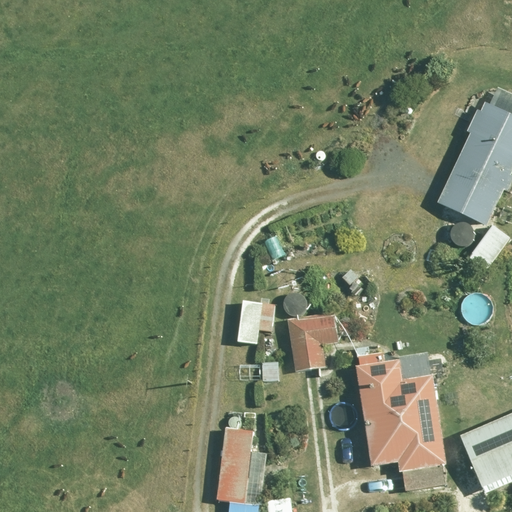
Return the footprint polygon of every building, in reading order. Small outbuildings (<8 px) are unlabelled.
[(511,178),(511,118),(482,105),(438,206),(490,229),(511,178)] [(511,239),(492,227),(470,261),(488,273),(511,239)] [(274,305),(241,303),(238,346),(261,347),(262,333),(273,334),(274,305)] [(346,344),(344,318),(292,322),(296,374),(326,371),(324,346),(346,344)] [(433,356),(401,359),(388,360),(388,355),(359,358),(366,426),(369,425),(373,468),(400,465),(403,492),(447,488),(433,356)] [(257,435),(222,434),(219,503),(245,504),(246,480),(263,481),(264,455),(256,455),(257,435)]
